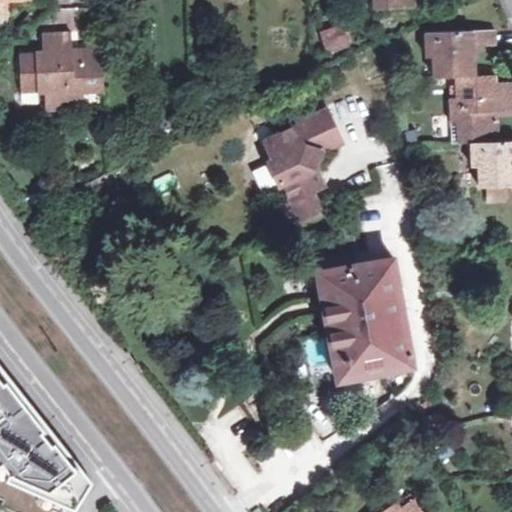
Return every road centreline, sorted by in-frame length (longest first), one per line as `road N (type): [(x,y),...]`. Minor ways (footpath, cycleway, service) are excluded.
road 1 (secondary): [(211,511),(0,231)]
road 2 (secondary): [(0,326),(107,463)]
